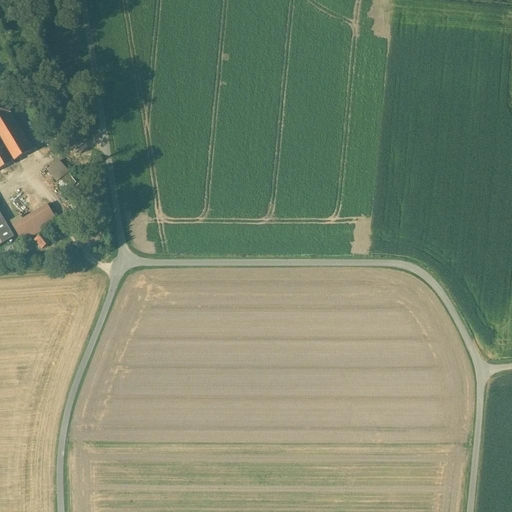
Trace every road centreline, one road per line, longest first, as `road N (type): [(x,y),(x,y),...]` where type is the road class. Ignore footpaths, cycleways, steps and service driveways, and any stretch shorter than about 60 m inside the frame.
road 1 (unclassified): [(124,260),(372,262),(422,273),(447,302),(480,370),(469,511)]
road 2 (unclassified): [(83,0),(124,260)]
road 3 (unclassified): [(124,260),(71,394),(60,511)]
road 4 (track): [(119,269),(85,256),(50,199),(23,173)]
